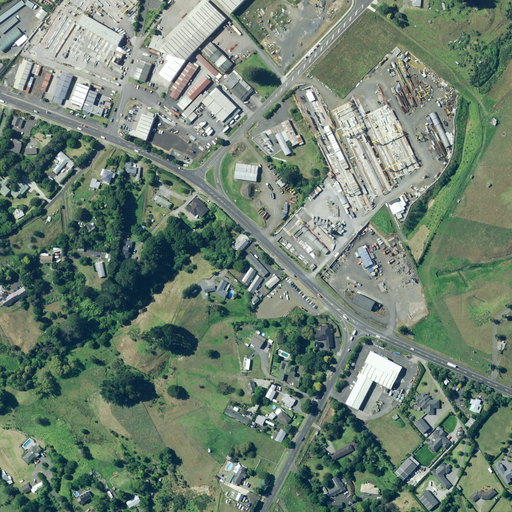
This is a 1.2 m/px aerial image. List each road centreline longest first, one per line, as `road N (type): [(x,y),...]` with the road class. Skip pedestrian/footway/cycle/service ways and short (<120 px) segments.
road 1 (residential): [(224,148),(368,0)]
road 2 (unclassified): [(264,511),(346,351)]
road 3 (secondary): [(511,392),(359,325)]
road 4 (secondary): [(334,306),(231,208)]
